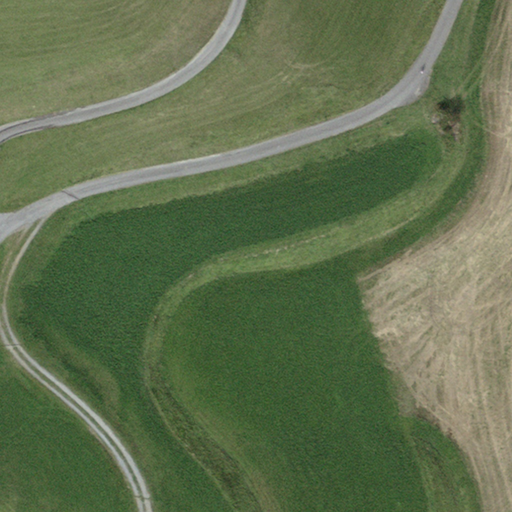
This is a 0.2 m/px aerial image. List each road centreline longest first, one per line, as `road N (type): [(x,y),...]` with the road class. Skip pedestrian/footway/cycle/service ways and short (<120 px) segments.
road 1 (unclassified): [(451,0),(431,53),(399,98),(263,153),(52,200),(0,232)]
road 2 (track): [(0,138),(173,84),(221,47),(243,0)]
road 3 (track): [(0,313),(16,357),(117,444),(147,511)]
road 4 (track): [(52,200),(12,256),(0,311)]
